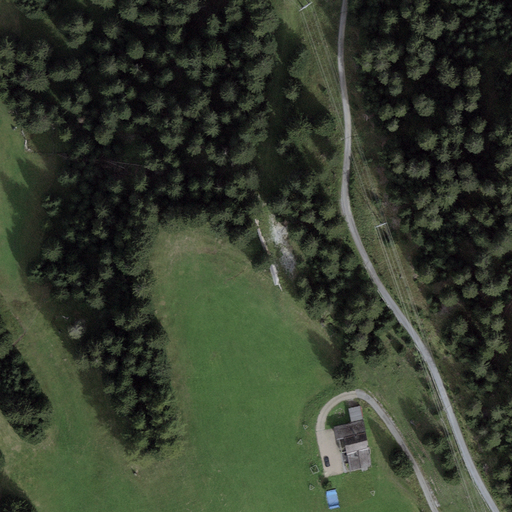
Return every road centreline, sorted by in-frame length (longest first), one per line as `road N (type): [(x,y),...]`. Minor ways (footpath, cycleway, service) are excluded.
road 1 (track): [(349,0),(345,208),(386,299),(430,365),(496,511)]
road 2 (track): [(438,511),(406,449),(362,393),(328,404),(321,429)]
